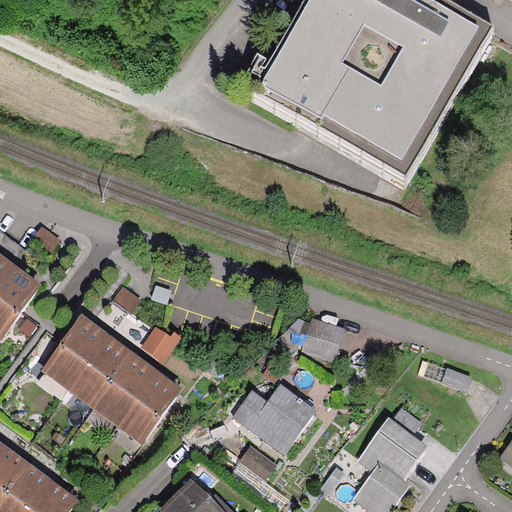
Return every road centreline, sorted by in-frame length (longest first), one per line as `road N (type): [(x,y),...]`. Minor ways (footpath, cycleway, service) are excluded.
road 1 (residential): [(511,367),(0,186)]
road 2 (track): [(169,113),(0,29)]
road 3 (residential): [(250,0),(169,113)]
